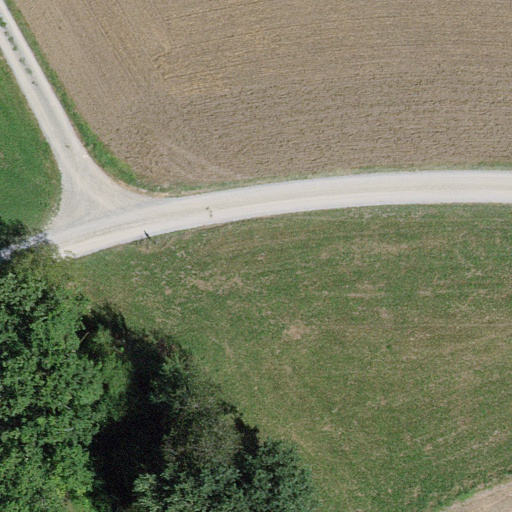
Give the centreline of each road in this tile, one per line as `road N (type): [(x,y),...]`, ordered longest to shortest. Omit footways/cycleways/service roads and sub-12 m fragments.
road 1 (track): [(0,261),(106,214),(298,185),(511,172)]
road 2 (track): [(0,25),(106,214)]
